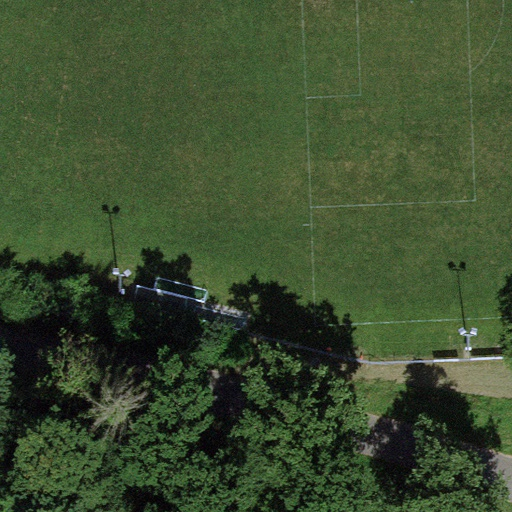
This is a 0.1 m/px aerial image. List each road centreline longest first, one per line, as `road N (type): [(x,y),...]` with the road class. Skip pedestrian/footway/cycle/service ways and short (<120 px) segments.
road 1 (residential): [(511,476),(435,447),(0,349)]
road 2 (track): [(202,391),(160,427),(18,492),(0,511)]
